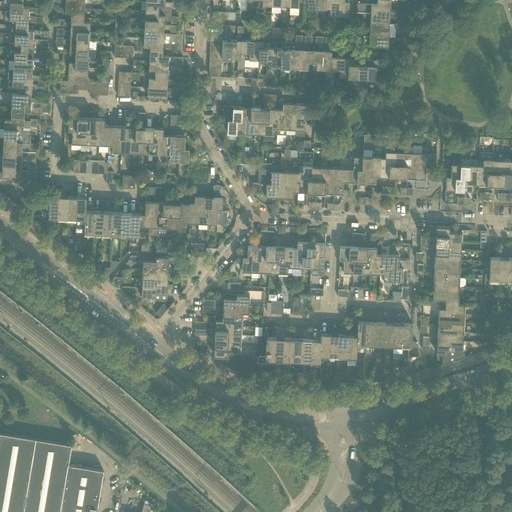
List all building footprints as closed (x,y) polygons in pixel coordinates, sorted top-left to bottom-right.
[(71,8),(84,8),(84,0),(51,0),(51,2),(65,3),(72,3),(71,8)] [(146,1),(145,10),(159,11),(159,15),(171,16),(171,7),(179,7),(179,1),(172,0),(172,3),(165,2),(165,0),(158,0),(158,2),(146,1)] [(317,0),(317,8),(326,8),(326,0),(317,0)] [(329,21),(339,22),(339,15),(340,2),(335,2),(335,0),(326,0),(326,8),(330,8),(329,21)] [(340,2),(339,15),(349,16),(349,2),(345,2),(345,0),(335,0),(335,2),(340,2)] [(357,3),(357,10),(364,10),(364,8),(370,9),(370,13),(376,13),(377,9),(390,9),(391,1),(377,0),(376,4),(363,3),(357,3)] [(10,2),(9,10),(22,11),(22,16),(29,16),(29,11),(35,12),(35,14),(43,14),(43,8),(37,7),(23,7),(23,2),(10,2)] [(71,17),(84,18),(84,8),(71,8),(72,3),(65,3),(65,8),(59,7),(59,5),(51,5),(51,11),(65,12),(65,13),(71,13),(71,17)] [(370,17),(370,22),(390,23),(390,9),(377,9),(376,13),(370,13),(357,12),(356,19),(364,19),(364,17),(370,17)] [(16,21),(15,24),(29,25),(29,21),(35,21),(35,23),(42,23),(43,17),(29,16),(22,16),(22,11),(9,10),(5,10),(5,20),(16,21)] [(145,10),(145,19),(157,20),(157,24),(164,25),(165,20),(171,21),(171,23),(178,23),(179,16),(171,16),(159,15),(159,11),(145,10)] [(76,31),(89,31),(90,22),(83,22),(84,18),(71,17),(71,22),(65,21),(65,19),(57,19),(57,25),(70,26),(76,26),(76,31)] [(145,19),(144,28),(157,29),(157,33),(164,34),(164,33),(164,29),(170,29),(170,31),(170,32),(178,32),(178,26),(164,25),(157,24),(157,20),(145,19)] [(363,31),(369,31),(376,31),(375,36),(389,37),(389,27),(390,23),(370,22),(370,27),(363,26),(363,31)] [(8,24),(8,33),(15,34),(15,33),(28,34),(27,38),(34,38),(34,34),(40,34),(40,36),(48,37),(48,30),(42,30),(29,29),(29,25),(15,24),(15,25),(8,24)] [(222,52),(222,58),(232,59),(232,45),(236,46),(236,39),(232,39),(232,33),(234,33),(235,26),(229,25),(228,39),(223,38),(223,40),(223,46),(222,52)] [(76,39),(89,40),(89,31),(76,31),(76,26),(70,26),(70,30),(64,30),(64,28),(57,27),(56,34),(70,35),(76,35),(76,39)] [(244,70),(244,59),(245,40),(241,39),(241,34),(243,34),(244,26),(237,26),(236,39),(236,46),(232,45),(232,59),(238,59),(237,69),(244,70)] [(144,28),(144,37),(156,38),(156,42),(174,43),(174,40),(175,40),(177,39),(178,34),(164,34),(157,33),(157,29),(144,28)] [(376,31),(369,31),(369,36),(363,35),(363,40),(369,40),(369,45),(388,46),(389,37),(375,36),(376,31)] [(21,43),(21,47),(33,48),(34,43),(40,44),(40,46),(47,46),(48,39),(34,38),(27,38),(28,34),(15,33),(15,34),(14,43),(21,43)] [(244,59),(259,60),(259,47),(255,46),(255,40),(256,34),(251,33),(251,40),(245,40),(244,59)] [(259,60),(267,60),(268,47),(264,47),(264,41),(263,41),(264,34),(260,34),(260,40),(255,40),(255,46),(259,47),(259,60)] [(75,49),(88,49),(89,40),(76,39),(76,35),(70,35),(69,39),(64,39),(64,37),(56,36),(56,43),(69,44),(75,44),(75,49)] [(289,68),(299,68),(299,55),(304,55),(304,49),(299,49),(300,43),(302,43),(302,35),(295,35),(295,42),(290,42),(289,55),(290,55),(289,68)] [(299,55),(299,68),(307,69),(308,69),(308,62),(312,62),(313,49),(308,49),(308,43),(311,43),(311,36),(305,35),(304,49),(304,55),(299,55)] [(313,49),(312,62),(316,62),(317,62),(316,69),(326,69),(326,56),(322,56),(322,50),(323,36),(316,36),(315,44),(318,44),(317,50),(313,49)] [(322,50),(322,56),(326,56),(326,69),(334,70),(335,57),(335,56),(331,56),(332,50),(331,50),(331,43),(332,37),(325,36),(324,44),(327,44),(326,50),(322,50)] [(144,37),(143,47),(149,47),(149,51),(163,51),(163,47),(169,47),(169,49),(169,50),(177,50),(177,49),(177,43),(174,43),(156,42),(156,38),(144,37)] [(270,67),(280,67),(281,54),(276,54),(277,48),(277,41),(273,41),(272,48),(268,47),(267,60),(270,60),(270,67)] [(280,67),(289,68),(290,55),(289,55),(290,42),(281,42),(281,48),(277,48),(276,54),(281,54),(280,67)] [(335,57),(334,70),(338,70),(339,70),(339,77),(348,77),(349,63),(344,63),(345,57),(345,43),(339,43),(338,50),(341,51),(340,57),(335,57)] [(55,45),(55,52),(62,52),(62,61),(74,61),(75,57),(88,58),(88,49),(75,49),(75,44),(69,44),(69,48),(63,48),(63,46),(55,45)] [(348,77),(358,78),(358,64),(363,64),(363,58),(363,56),(354,55),(354,44),(347,44),(347,51),(348,51),(347,57),(345,57),(344,63),(349,63),(348,77)] [(14,51),(14,60),(26,61),(26,57),(47,58),(47,51),(39,50),(39,52),(33,52),(33,48),(21,47),(21,51),(14,51)] [(149,51),(149,60),(163,61),(163,65),(168,65),(168,61),(174,61),(174,63),(182,64),(183,57),(176,57),(163,56),(163,55),(163,51),(149,51)] [(358,78),(366,78),(367,65),(371,65),(371,58),(367,58),(367,52),(363,51),(363,56),(363,58),(363,64),(358,64),(358,78)] [(367,65),(366,78),(380,79),(381,59),(376,58),(377,52),(372,52),(371,58),(371,65),(367,65)] [(14,60),(13,69),(32,70),(33,66),(46,66),(47,60),(47,58),(26,57),(26,61),(14,60)] [(74,67),(88,67),(88,58),(75,57),(74,61),(62,61),(62,66),(68,66),(68,71),(74,71),(74,67)] [(148,70),(148,73),(154,74),(168,75),(168,71),(168,70),(174,70),(174,73),(182,73),(182,66),(168,65),(163,65),(163,61),(149,60),(148,70)] [(74,76),(84,77),(87,77),(88,67),(74,67),(74,71),(68,71),(61,70),(61,75),(67,75),(67,80),(72,81),(73,81),(74,76)] [(102,82),(108,82),(108,75),(109,75),(109,68),(101,68),(101,82),(102,82)] [(8,70),(7,79),(13,79),(13,78),(25,79),(25,84),(32,84),(32,79),(38,80),(38,82),(46,82),(46,75),(32,75),(32,70),(13,69),(13,70),(8,70)] [(143,77),(143,86),(147,87),(161,87),(161,83),(167,83),(181,84),(182,77),(174,77),(174,79),(168,79),(168,78),(168,75),(154,74),(148,73),(148,78),(143,77)] [(19,89),(19,92),(31,93),(31,88),(38,88),(38,91),(45,91),(45,85),(32,84),(25,84),(25,79),(13,78),(13,79),(12,89),(19,89)] [(161,87),(147,87),(147,96),(167,97),(167,92),(181,93),(181,86),(173,86),(173,88),(167,88),(167,83),(161,83),(161,87)] [(12,97),(11,106),(24,106),(24,102),(37,102),(41,103),(41,97),(37,96),(37,98),(31,97),(31,93),(19,92),(12,92),(12,97)] [(11,106),(11,115),(24,116),(24,111),(40,112),(48,112),(48,105),(48,103),(41,103),(37,102),(24,102),(24,106),(11,106)] [(277,128),(277,134),(286,135),(286,134),(286,129),(287,116),(291,117),(292,103),(283,102),(282,109),(278,109),(277,128)] [(301,103),(292,103),(291,117),(287,116),(286,129),(295,129),(296,117),(300,117),(301,103)] [(310,104),(301,103),(300,117),(296,117),(295,129),(305,130),(305,117),(310,117),(310,104)] [(227,132),(236,132),(237,119),(242,119),(242,107),(233,106),(220,105),(220,118),(228,119),(227,132)] [(236,132),(246,133),(246,120),(251,120),(251,107),(242,107),(242,119),(237,119),(236,132)] [(246,133),(255,133),(255,120),(260,120),(260,108),(251,107),(251,120),(246,120),(246,133)] [(255,133),(264,134),(265,121),(269,121),(270,108),(260,108),(260,120),(255,120),(255,133)] [(265,121),(264,134),(273,134),(273,128),(277,128),(278,109),(270,108),(269,121),(265,121)] [(4,118),(4,128),(16,129),(17,124),(23,125),(37,125),(37,118),(30,118),(30,120),(23,120),(24,116),(11,115),(11,119),(4,118)] [(68,117),(67,130),(71,131),(72,131),(71,143),(80,143),(80,131),(76,131),(77,118),(68,117)] [(77,118),(76,131),(80,131),(80,143),(89,144),(89,131),(85,131),(86,118),(77,118)] [(86,118),(85,131),(89,131),(89,144),(98,144),(99,132),(94,131),(95,119),(86,118)] [(95,119),(94,131),(99,132),(98,144),(107,145),(108,126),(104,126),(105,119),(95,119)] [(4,128),(3,137),(16,138),(16,142),(22,142),(29,143),(29,134),(37,134),(37,127),(29,127),(29,129),(23,129),(23,125),(17,124),(16,129),(4,128)] [(108,126),(107,145),(111,145),(112,145),(112,151),(120,152),(121,139),(116,138),(117,126),(108,126)] [(117,126),(116,138),(121,139),(120,152),(130,152),(130,139),(126,139),(126,127),(117,126)] [(126,127),(126,139),(130,139),(130,152),(139,153),(139,140),(135,139),(135,127),(126,127)] [(135,127),(135,139),(139,140),(139,153),(148,153),(149,140),(144,140),(144,128),(135,127)] [(144,128),(144,140),(149,140),(148,153),(157,153),(158,140),(153,140),(154,128),(144,128)] [(154,128),(153,140),(158,140),(157,153),(166,154),(167,135),(163,135),(163,134),(163,129),(154,128)] [(167,135),(166,154),(170,154),(169,161),(179,161),(180,147),(175,147),(176,136),(167,135)] [(176,136),(175,147),(180,147),(179,161),(189,162),(189,149),(185,149),(185,148),(185,141),(185,136),(176,136)] [(3,137),(3,146),(16,147),(15,151),(22,151),(22,147),(28,147),(28,150),(36,150),(36,143),(22,142),(16,142),(16,138),(3,137)] [(0,145),(0,155),(3,155),(15,156),(15,160),(21,161),(36,161),(36,159),(36,152),(22,151),(15,151),(16,147),(3,146),(0,145)] [(385,157),(381,157),(380,176),(389,177),(390,164),(394,165),(395,151),(386,151),(385,157)] [(404,152),(395,151),(394,165),(390,164),(389,177),(398,177),(399,165),(403,165),(404,152)] [(413,152),(404,152),(403,165),(399,165),(398,177),(407,178),(408,165),(412,166),(413,152)] [(422,152),(413,152),(412,166),(408,165),(407,178),(416,178),(417,166),(421,166),(422,152)] [(417,166),(416,178),(426,179),(426,173),(429,173),(432,173),(433,167),(436,167),(436,156),(437,153),(431,153),(422,152),(421,166),(417,166)] [(3,155),(2,164),(15,165),(14,169),(21,169),(21,165),(27,165),(27,167),(35,168),(36,161),(21,161),(15,160),(15,156),(3,155)] [(353,168),(349,168),(348,181),(357,182),(358,168),(362,169),(363,156),(354,156),(353,168)] [(372,157),(363,156),(362,169),(358,168),(357,182),(366,182),(367,169),(371,169),(372,157)] [(381,157),(372,157),(371,169),(367,169),(366,182),(376,183),(376,176),(380,176),(381,157)] [(478,165),(478,184),(487,185),(487,172),(491,172),(492,159),(483,158),(479,158),(478,165)] [(501,159),(492,159),(491,172),(487,172),(487,185),(496,185),(496,173),(500,173),(501,159)] [(510,160),(501,159),(500,173),(496,173),(496,185),(505,186),(506,173),(510,173),(510,160)] [(80,160),(79,172),(88,172),(89,160),(80,160)] [(89,160),(88,172),(97,173),(98,161),(89,160)] [(299,172),(298,191),(306,192),(307,179),(312,179),(312,166),(313,161),(304,161),(303,166),(299,165),(298,172),(299,172)] [(0,163),(0,178),(14,179),(21,179),(21,174),(28,174),(28,176),(35,177),(35,170),(21,169),(14,169),(15,165),(2,164),(0,163)] [(444,169),(444,175),(446,175),(445,184),(445,188),(445,189),(446,189),(455,190),(456,176),(460,176),(461,164),(451,163),(451,169),(444,169)] [(455,190),(464,190),(465,176),(469,177),(470,164),(461,164),(460,176),(456,176),(455,190)] [(465,176),(464,190),(473,191),(473,184),(474,184),(478,184),(478,165),(470,164),(469,177),(465,176)] [(253,182),(252,193),(265,194),(265,196),(275,197),(275,183),(280,183),(280,171),(281,165),(272,165),(271,170),(271,176),(258,176),(258,182),(253,182)] [(322,166),(312,166),(312,179),(307,179),(306,192),(315,192),(316,179),(321,180),(322,166)] [(331,167),(322,166),(321,180),(316,179),(315,192),(324,193),(325,180),(330,180),(331,167)] [(340,167),(331,167),(330,180),(325,180),(324,193),(333,193),(334,180),(339,181),(340,167)] [(349,168),(340,167),(339,181),(334,180),(333,193),(343,194),(343,196),(350,197),(350,190),(343,190),(344,181),(348,181),(349,168)] [(147,170),(147,180),(155,181),(155,170),(147,170)] [(275,197),(284,197),(285,184),(289,184),(290,171),(280,171),(280,183),(275,183),(275,197)] [(285,184),(284,197),(293,198),(293,191),(296,191),(298,191),(299,172),(298,172),(296,172),(290,171),(289,184),(285,184)] [(144,213),(140,213),(139,226),(148,226),(149,213),(153,214),(154,201),(154,194),(155,187),(145,187),(145,198),(148,198),(148,201),(144,200),(144,213)] [(48,217),(58,217),(59,195),(49,195),(48,217)] [(58,217),(67,218),(68,196),(59,195),(58,217)] [(66,221),(75,222),(77,196),(68,196),(67,218),(66,221)] [(75,222),(75,228),(83,229),(83,226),(84,226),(85,210),(86,197),(77,196),(75,222)] [(190,203),(189,222),(198,223),(199,210),(203,210),(203,197),(194,197),(194,203),(190,203)] [(199,210),(198,223),(207,223),(208,211),(212,211),(213,198),(203,197),(203,210),(199,210)] [(208,211),(207,223),(216,224),(226,224),(227,211),(221,211),(221,210),(222,198),(213,198),(212,211),(208,211)] [(149,213),(148,226),(157,227),(158,214),(162,214),(163,201),(154,201),(153,214),(149,213)] [(158,214),(157,227),(166,227),(167,214),(171,214),(172,202),(163,201),(162,214),(158,214)] [(167,214),(166,227),(175,228),(176,215),(180,215),(181,202),(172,202),(171,214),(167,214)] [(176,215),(175,228),(185,228),(185,222),(189,222),(190,203),(181,202),(180,215),(176,215)] [(84,226),(84,232),(93,233),(94,211),(85,210),(84,226)] [(93,233),(102,233),(103,211),(94,211),(93,233)] [(102,233),(111,234),(113,212),(103,211),(102,233)] [(111,234),(120,234),(122,212),(113,212),(111,234)] [(120,234),(130,234),(131,212),(122,212),(120,234)] [(131,212),(130,234),(139,235),(139,226),(140,213),(131,212)] [(436,226),(436,235),(448,236),(448,240),(462,241),(462,232),(449,231),(450,227),(436,226)] [(436,235),(435,244),(448,245),(448,249),(461,250),(462,241),(448,240),(448,236),(436,235)] [(297,247),(293,247),(292,267),(301,267),(302,255),(306,255),(307,242),(297,241),(297,247)] [(316,242),(307,242),(306,255),(302,255),(301,267),(310,268),(311,255),(315,255),(316,242)] [(310,268),(310,275),(323,276),(325,256),(325,243),(316,242),(315,255),(311,255),(310,268)] [(435,244),(435,253),(447,254),(447,258),(461,259),(461,250),(448,249),(448,245),(435,244)] [(243,258),(242,271),(251,271),(252,258),(257,258),(257,246),(248,245),(248,250),(243,250),(243,258)] [(251,271),(251,278),(260,278),(260,272),(261,259),(266,259),(266,246),(257,246),(257,258),(252,258),(251,271)] [(260,272),(269,272),(270,259),(275,259),(275,246),(266,246),(266,259),(261,259),(260,272)] [(269,272),(278,272),(279,259),(284,260),(284,247),(275,246),(275,259),(270,259),(269,272)] [(343,272),(352,272),(353,260),(349,260),(350,246),(340,246),(339,259),(344,259),(343,272)] [(352,272),(361,273),(362,260),(358,260),(359,247),(350,246),(349,260),(353,260),(352,272)] [(279,259),(278,272),(288,273),(288,267),(292,267),(293,247),(284,247),(284,260),(279,259)] [(361,273),(370,273),(371,261),(367,260),(368,247),(359,247),(358,260),(362,260),(361,273)] [(370,273),(379,274),(380,254),(376,254),(377,248),(368,247),(367,260),(371,261),(370,273)] [(435,253),(434,262),(447,263),(447,267),(460,268),(461,259),(447,258),(447,254),(435,253)] [(383,280),(393,281),(393,267),(389,267),(389,255),(380,254),(379,274),(384,274),(383,280)] [(393,267),(393,281),(402,281),(403,270),(403,268),(398,268),(398,260),(399,255),(389,255),(389,267),(393,267)] [(143,260),(142,269),(155,270),(155,265),(168,266),(169,257),(156,256),(155,260),(143,260)] [(489,278),(498,279),(499,257),(490,257),(489,274),(489,278)] [(498,279),(507,279),(508,258),(499,257),(498,279)] [(398,260),(398,268),(403,268),(403,270),(407,270),(408,260),(398,260)] [(110,268),(109,274),(120,261),(110,261),(110,268)] [(434,262),(434,271),(447,272),(446,276),(460,277),(460,268),(447,267),(447,263),(434,262)] [(142,269),(142,278),(155,279),(155,274),(168,275),(168,266),(155,265),(155,270),(142,269)] [(434,271),(434,280),(446,281),(446,285),(459,286),(460,277),(446,276),(447,272),(434,271)] [(142,278),(141,287),(154,288),(154,283),(168,284),(168,275),(155,274),(155,279),(142,278)] [(434,280),(433,289),(446,290),(445,294),(459,295),(459,286),(446,285),(446,281),(434,280)] [(154,288),(141,287),(141,296),(155,297),(155,300),(167,300),(168,284),(154,283),(154,288)] [(445,299),(445,304),(465,305),(465,304),(458,304),(459,295),(445,294),(446,290),(433,289),(433,299),(445,299)] [(223,297),(223,307),(235,307),(236,303),(249,303),(249,294),(244,294),(236,294),(230,293),(230,298),(223,297)] [(299,302),(299,314),(305,314),(306,308),(310,308),(310,302),(306,302),(299,302)] [(223,307),(222,316),(242,317),(248,317),(249,313),(249,303),(236,303),(235,307),(223,307)] [(439,308),(438,317),(452,318),(452,313),(464,314),(465,305),(445,304),(445,308),(439,308)] [(161,307),(156,313),(160,317),(165,311),(161,307)] [(438,317),(438,326),(451,327),(451,322),(464,323),(464,314),(452,313),(452,318),(438,317)] [(216,320),(215,329),(228,330),(228,325),(242,326),(242,317),(222,316),(222,320),(216,320)] [(367,321),(358,321),(357,335),(357,343),(366,344),(367,321)] [(376,322),(367,321),(366,344),(375,344),(376,322)] [(385,322),(376,322),(375,344),(384,344),(385,322)] [(394,323),(385,322),(384,344),(393,345),(394,323)] [(438,326),(437,335),(451,336),(451,331),(464,332),(464,323),(451,322),(451,327),(438,326)] [(403,323),(394,323),(393,345),(402,345),(403,323)] [(402,345),(402,348),(408,349),(408,356),(421,356),(417,342),(412,341),(413,324),(403,323),(402,345)] [(207,329),(207,335),(210,335),(211,334),(211,332),(215,332),(215,338),(228,339),(228,334),(241,335),(242,326),(228,325),(228,330),(215,329),(211,329),(207,329)] [(437,335),(437,344),(450,345),(451,340),(463,341),(464,332),(451,331),(451,336),(437,335)] [(320,340),(312,339),(310,361),(319,362),(321,333),(320,333),(320,340)] [(330,333),(321,333),(319,362),(320,362),(320,355),(329,355),(330,333)] [(339,334),(330,333),(329,355),(338,356),(339,334)] [(215,338),(215,347),(227,348),(228,343),(241,344),(241,335),(228,334),(228,339),(215,338)] [(348,334),(339,334),(338,356),(347,356),(348,334)] [(347,356),(347,365),(355,366),(355,361),(356,361),(356,357),(357,343),(357,335),(348,334),(347,356)] [(257,362),(274,363),(275,337),(266,337),(265,356),(259,355),(257,362)] [(275,337),(274,363),(280,363),(280,360),(283,360),(284,338),(275,337)] [(294,338),(284,338),(283,360),(292,360),(294,338)] [(303,339),(294,338),(292,360),(301,361),(303,339)] [(312,339),(303,339),(301,361),(310,361),(312,339)] [(436,353),(436,354),(442,354),(442,364),(465,357),(462,350),(463,341),(451,340),(450,345),(437,344),(436,353)] [(215,347),(214,357),(228,357),(228,353),(240,353),(241,344),(228,343),(227,348),(215,347)] [(0,511),(59,511),(62,502),(65,482),(68,464),(71,445),(0,433),(0,511)] [(68,464),(65,482),(100,488),(103,470),(80,466),(80,464),(77,463),(76,466),(68,464)] [(65,482),(62,502),(97,508),(100,488),(65,482)] [(62,502),(59,511),(96,511),(97,508),(62,502)] [(152,511),(153,504),(141,503),(140,511),(152,511)]
